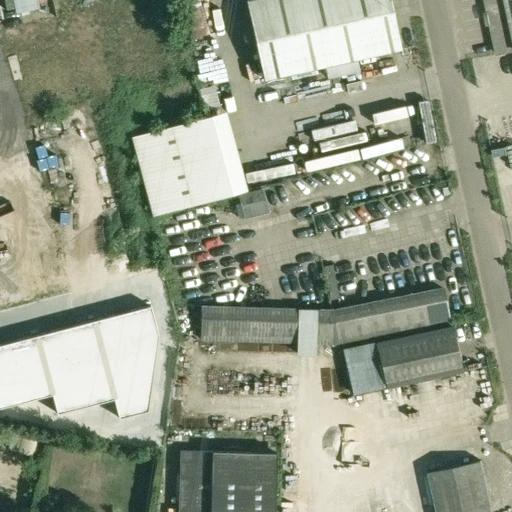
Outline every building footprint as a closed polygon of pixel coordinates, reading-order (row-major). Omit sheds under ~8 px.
[(0,113),(167,85),(152,0),(101,0),(46,9),(50,35),(0,43),(0,113)] [(201,0),(179,0),(189,40),(210,35),(201,0)] [(390,0),(258,0),(247,3),(265,81),(402,50),(390,0)] [(511,0),(485,0),(497,55),(511,51),(511,0)] [(479,84),(498,80),(496,70),(477,74),(479,84)] [(214,87),(199,91),(204,110),(219,106),(214,87)] [(481,114),(503,113),(502,87),(480,88),(481,114)] [(128,129),(147,211),(243,189),(224,107),(128,129)] [(17,129),(0,134),(0,186),(32,176),(17,129)] [(238,195),(240,204),(240,206),(265,200),(262,189),(238,195)] [(345,239),(355,236),(351,215),(340,217),(345,239)] [(336,228),(311,232),(313,243),(338,240),(336,228)] [(44,285),(47,256),(23,254),(24,247),(9,246),(9,255),(1,254),(0,265),(0,288),(7,289),(7,282),(44,285)] [(201,307),(200,339),(331,343),(446,321),(441,292),(337,311),(201,307)] [(119,419),(148,411),(159,335),(152,307),(94,321),(114,399),(119,419)] [(94,321),(37,336),(52,395),(57,414),(114,399),(94,321)] [(453,325),(377,342),(387,389),(463,372),(453,325)] [(37,336),(0,345),(0,408),(52,395),(37,336)] [(377,342),(343,349),(353,396),(387,389),(377,342)] [(13,428),(7,450),(18,453),(24,431),(13,428)] [(24,431),(18,453),(34,457),(30,469),(40,472),(50,438),(24,431)] [(180,451),(178,511),(275,511),(277,453),(180,451)] [(491,511),(479,461),(427,472),(435,511),(491,511)] [(0,511),(10,511),(12,504),(0,500),(0,511)]
